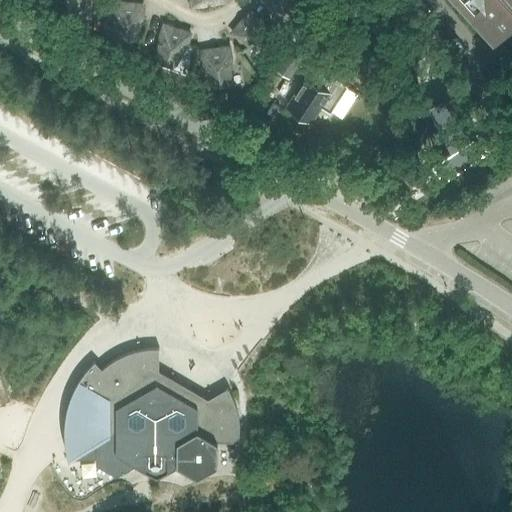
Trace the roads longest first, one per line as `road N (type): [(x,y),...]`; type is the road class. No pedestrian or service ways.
road 1 (residential): [(0,12),(304,185)]
road 2 (unclassified): [(304,185),(511,307)]
